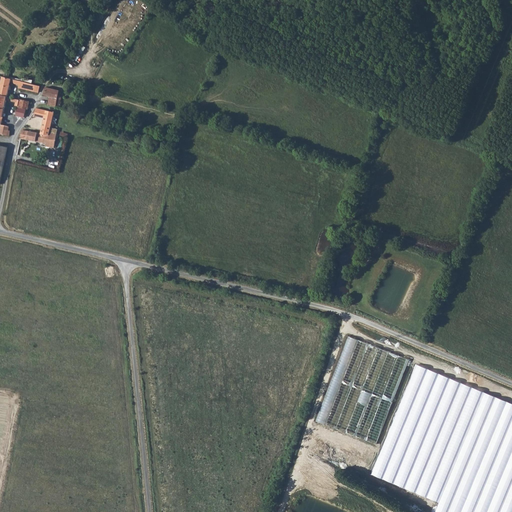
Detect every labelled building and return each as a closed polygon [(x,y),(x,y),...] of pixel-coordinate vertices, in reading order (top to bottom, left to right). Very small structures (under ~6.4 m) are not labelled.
[(37,90),(38,84),(6,76),(2,75),(0,74),(0,77),(1,78),(0,81),(0,93),(6,95),(9,81),(16,83),(16,85),(37,90)] [(56,96),(58,89),(45,86),(43,93),(49,94),(56,96)] [(0,123),(6,95),(0,93),(0,132),(10,134),(10,129),(0,127),(0,123)] [(54,105),(56,96),(49,94),(47,103),(54,105)] [(19,97),(19,98),(17,106),(25,108),(27,108),(29,100),(19,97)] [(23,116),(25,108),(17,106),(15,114),(23,116)] [(40,133),(49,134),(50,130),(53,110),(37,107),(35,117),(43,118),(40,133)] [(22,130),(21,140),(42,144),(41,147),(54,149),(57,131),(50,130),(49,134),(40,133),(22,130)] [(318,418),(379,441),(411,355),(350,332),(318,418)] [(511,511),(511,393),(486,384),(466,377),(449,371),(419,360),(379,472),(401,480),(445,496),(438,511),(511,511)]
